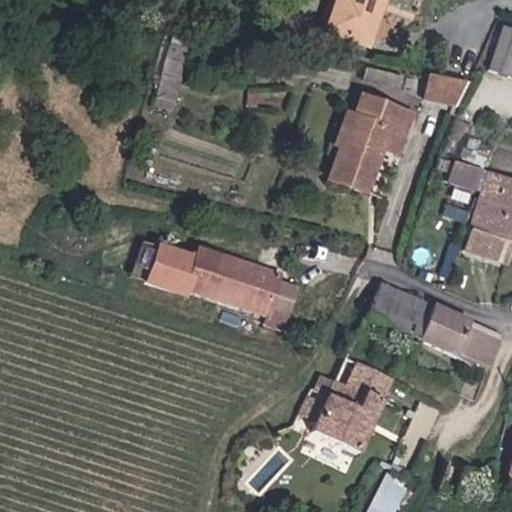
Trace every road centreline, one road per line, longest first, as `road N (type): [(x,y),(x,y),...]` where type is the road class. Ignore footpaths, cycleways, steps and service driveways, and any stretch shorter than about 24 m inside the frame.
road 1 (track): [(367,269),(316,362),(227,439),(206,511)]
road 2 (residential): [(511,314),(486,313),(358,266)]
road 3 (unknown): [(511,348),(491,401),(476,416),(404,427)]
